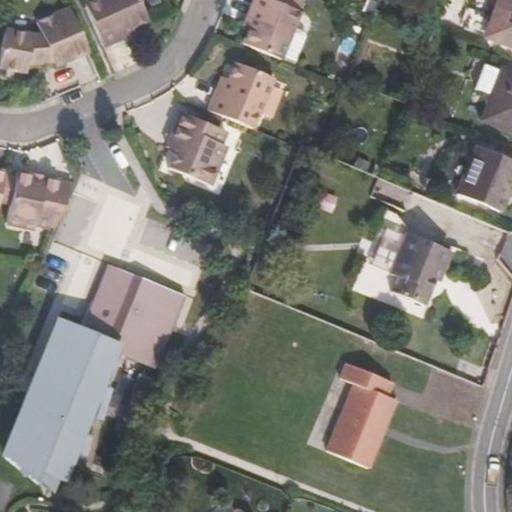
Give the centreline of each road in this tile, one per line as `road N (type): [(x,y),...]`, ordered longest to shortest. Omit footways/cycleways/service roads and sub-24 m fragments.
road 1 (residential): [(203,0),(183,51),(163,69),(79,108)]
road 2 (residential): [(79,108),(127,193),(102,240)]
road 3 (residential): [(511,367),(495,421),(486,511)]
